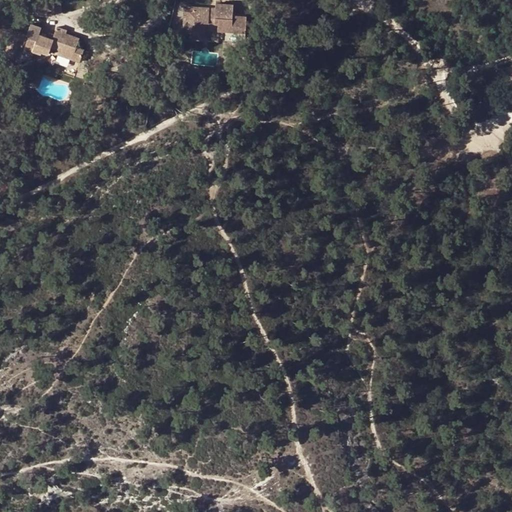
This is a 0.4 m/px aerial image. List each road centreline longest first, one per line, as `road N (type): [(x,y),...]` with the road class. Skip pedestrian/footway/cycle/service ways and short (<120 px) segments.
road 1 (track): [(0,213),(283,70),(332,32),(357,0)]
road 2 (residential): [(351,0),(398,27),(466,124)]
